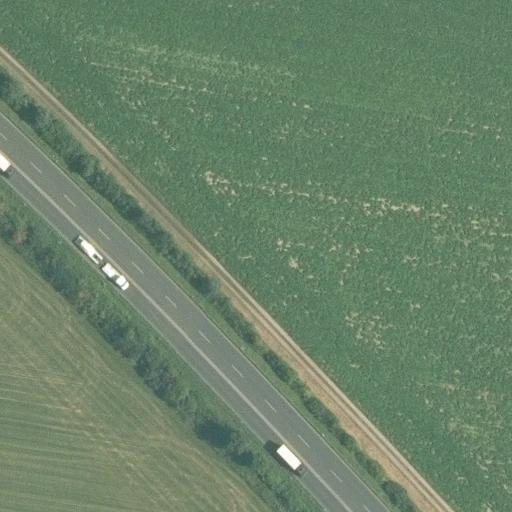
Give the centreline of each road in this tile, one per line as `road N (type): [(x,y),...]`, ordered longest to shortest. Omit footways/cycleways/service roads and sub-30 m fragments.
road 1 (track): [(0,60),(446,511)]
road 2 (trunk): [(0,147),(356,511)]
